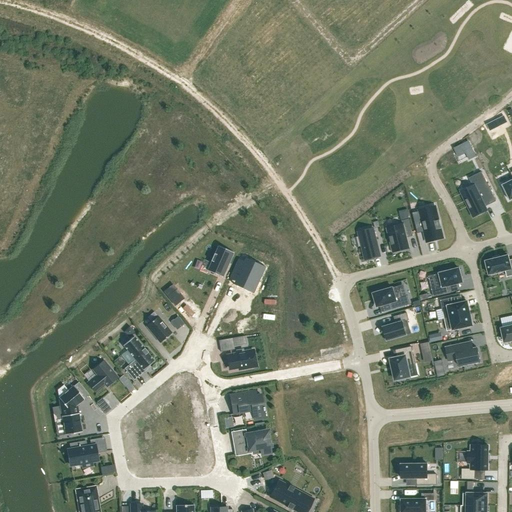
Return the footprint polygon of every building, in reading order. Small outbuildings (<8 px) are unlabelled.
[(507,122),(504,116),(487,125),(490,131),(507,122)] [(475,156),(468,142),(465,143),(469,151),(466,152),(469,159),(475,156)] [(473,186),(461,192),(473,217),(487,210),(483,203),(494,198),(495,202),(496,201),(481,172),(469,178),(473,186)] [(419,211),(412,213),(415,225),(422,223),(426,242),(443,238),(441,229),(441,228),(439,221),(440,221),(439,220),(436,211),(420,215),(419,211)] [(402,224),(386,228),(393,253),(410,249),(407,238),(413,236),(409,219),(402,221),(402,224)] [(359,237),(352,238),(354,248),(361,246),(365,260),(380,256),(374,232),(359,236),(359,237)] [(218,246),(207,270),(223,277),(233,253),(218,246)] [(508,256),(486,261),(489,275),(506,271),(507,277),(511,275),(511,262),(510,263),(508,256)] [(249,264),(243,261),(234,281),(240,284),(239,286),(253,292),(252,293),(253,294),(255,291),(254,290),(263,270),(264,270),(265,267),(264,267),(264,268),(250,262),(249,264)] [(436,286),(431,287),(433,297),(451,292),(449,285),(462,282),(461,277),(463,276),(461,269),(459,270),(459,269),(449,271),(448,269),(441,271),(442,273),(434,275),(436,286)] [(383,290),(371,294),(373,301),(375,300),(377,307),(390,303),(392,309),(410,304),(407,295),(401,297),(398,286),(390,288),(390,287),(383,289),(383,290)] [(467,302),(442,307),(444,319),(470,314),(467,302)] [(385,333),(383,333),(385,340),(387,340),(387,341),(411,333),(407,321),(409,320),(407,313),(394,317),(396,323),(383,327),(385,333)] [(470,314),(444,319),(447,331),(472,326),(470,314)] [(511,315),(501,318),(503,328),(502,328),(505,342),(511,340),(511,315)] [(158,317),(146,326),(160,343),(171,333),(158,317)] [(178,318),(172,323),(177,329),(183,324),(178,318)] [(134,336),(123,345),(135,360),(124,369),(134,380),(145,371),(144,369),(154,361),(134,336)] [(232,338),(218,341),(220,352),(234,350),(234,346),(246,344),(245,336),(232,338)] [(461,344),(446,348),(449,361),(457,360),(459,367),(466,365),(467,367),(474,365),(473,363),(480,362),(477,348),(473,349),(472,342),(461,344)] [(423,354),(431,352),(429,343),(421,344),(423,354)] [(397,358),(391,359),(392,365),(393,371),(395,380),(397,380),(398,382),(406,380),(405,378),(410,377),(407,366),(415,364),(411,347),(396,350),(397,358)] [(236,354),(227,356),(229,368),(239,367),(239,370),(256,367),(253,350),(243,352),(243,353),(237,354),(237,353),(236,353),(236,354)] [(97,375),(88,383),(96,392),(105,385),(106,386),(117,377),(104,361),(95,368),(93,370),(96,374),(97,375)] [(125,387),(130,383),(124,375),(119,380),(125,387)] [(73,386),(58,398),(65,435),(82,432),(77,405),(84,399),(89,395),(78,382),(74,386),(73,386)] [(237,399),(231,400),(233,414),(252,411),(254,420),(265,418),(264,411),(265,411),(264,407),(263,407),(261,395),(255,396),(255,391),(239,394),(236,395),(237,399)] [(102,398),(96,403),(105,414),(111,409),(102,398)] [(244,444),(235,445),(237,455),(250,452),(250,450),(251,449),(260,448),(261,454),(265,454),(271,453),(267,432),(255,434),(254,432),(246,433),(247,436),(243,437),(244,444)] [(70,450),(67,450),(70,465),(82,463),(82,467),(92,466),(92,462),(98,461),(95,445),(87,447),(86,441),(69,444),(70,450)] [(462,469),(461,479),(475,480),(475,470),(488,470),(488,461),(489,461),(489,460),(488,460),(489,456),(489,455),(488,455),(488,446),(471,446),(471,452),(468,452),(468,463),(471,463),(471,469),(462,469)] [(400,467),(400,476),(401,476),(402,478),(416,478),(416,485),(437,485),(436,474),(427,474),(427,464),(424,464),(424,462),(417,462),(417,464),(401,464),(401,467),(400,467)] [(113,466),(101,468),(102,475),(114,473),(113,466)] [(278,480),(269,497),(287,506),(286,507),(287,508),(287,506),(292,509),(291,510),(292,509),(297,511),(303,511),(311,498),(294,489),(294,487),(293,489),(289,486),(290,485),(289,485),(289,486),(278,480)] [(463,493),(463,506),(487,506),(487,494),(473,493),(474,482),(468,482),(467,493),(463,493)] [(99,511),(95,487),(76,490),(79,511),(99,511)] [(400,507),(399,511),(425,511),(426,500),(434,500),(434,493),(422,493),(422,500),(402,500),(402,507),(400,507)]
